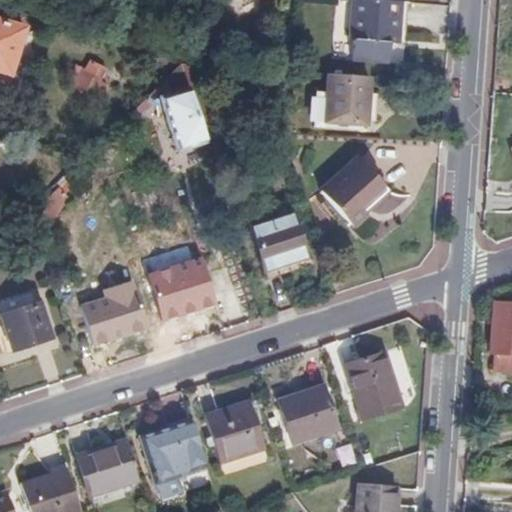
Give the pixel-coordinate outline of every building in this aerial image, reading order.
[(397,29),(399,0),(350,0),(349,34),(352,36),(351,56),(387,59),(387,38),(388,28),(397,29)] [(26,29),(29,17),(0,7),(0,69),(16,75),(30,30),(26,29)] [(388,28),(387,38),(397,38),(397,29),(388,28)] [(116,89),(123,78),(88,60),(84,69),(77,65),(66,85),(99,103),(109,85),(116,89)] [(366,73),(326,71),(323,117),(363,120),(366,73)] [(188,100),(183,85),(155,94),(173,149),(201,139),(195,122),(188,100)] [(200,96),(188,100),(195,122),(208,122),(200,96)] [(195,122),(201,139),(206,155),(222,149),(213,123),(208,122),(195,122)] [(380,180),(354,153),(318,188),(350,222),(363,210),(357,203),(380,180)] [(67,198),(56,187),(31,213),(41,243),(57,237),(50,217),(67,198)] [(305,250),(291,208),(250,221),(264,263),(305,250)] [(49,340),(38,307),(0,319),(0,321),(11,353),(49,340)] [(161,307),(134,316),(139,332),(166,322),(161,307)] [(511,309),(490,308),(488,352),(493,352),(492,368),(508,370),(509,376),(511,376),(511,309)] [(81,311),(65,315),(76,348),(91,342),(81,311)] [(402,408),(384,352),(345,364),(364,421),(402,408)] [(324,385),(275,401),(291,443),(338,427),(324,385)] [(247,402),(205,416),(221,465),(263,449),(247,402)] [(172,461),(201,452),(190,422),(138,439),(155,487),(177,479),(172,461)] [(88,501),(140,483),(127,443),(75,461),(88,501)] [(27,511),(80,511),(68,474),(19,490),(27,511)] [(357,480),(352,511),(390,511),(395,485),(357,480)] [(0,511),(9,511),(5,497),(0,498),(0,511)]
